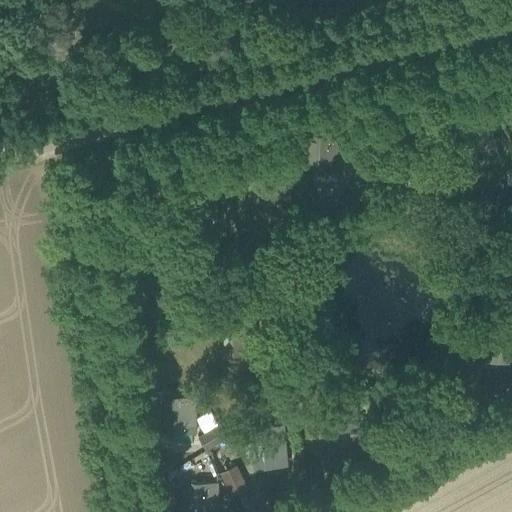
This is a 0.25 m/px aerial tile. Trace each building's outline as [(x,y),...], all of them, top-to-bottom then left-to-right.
[(489,126),(481,126),(483,106),(449,103),(447,133),(454,133),(452,154),(477,146),(478,144),(493,140),(489,126)] [(307,165),(312,165),(311,176),(337,178),(337,166),(340,166),(342,137),(309,134),(307,165)] [(419,173),(421,143),(388,141),(387,171),(419,173)] [(166,172),(156,174),(158,183),(168,181),(166,172)] [(216,203),(216,174),(183,173),(184,203),(216,203)] [(432,183),(426,194),(434,198),(439,187),(432,183)] [(290,229),(290,219),(290,190),(257,190),(257,220),(269,220),(269,229),(290,229)] [(152,233),(152,204),(119,204),(120,234),(152,233)] [(266,233),(257,233),(258,252),(253,252),(254,257),(266,257),(266,233)] [(511,236),(502,236),(499,265),(511,266),(511,236)] [(194,238),(183,240),(185,256),(196,253),(194,238)] [(180,272),(147,272),(148,302),(180,301),(180,272)] [(484,285),(485,303),(501,302),(507,293),(501,284),(484,285)] [(254,322),(221,324),(223,354),(255,352),(254,322)] [(511,331),(484,328),(481,358),(511,360),(511,331)] [(194,395),(162,396),(162,426),(195,425),(194,395)] [(356,399),(324,400),(325,430),(357,429),(356,399)] [(286,464),(283,434),(282,423),(261,425),(262,436),(251,437),(254,467),(286,464)] [(220,424),(198,437),(206,449),(227,437),(220,424)] [(216,481),(184,482),(184,511),(217,511),(216,481)]
